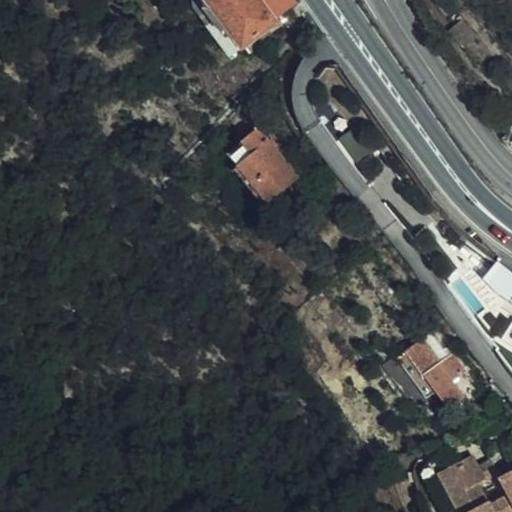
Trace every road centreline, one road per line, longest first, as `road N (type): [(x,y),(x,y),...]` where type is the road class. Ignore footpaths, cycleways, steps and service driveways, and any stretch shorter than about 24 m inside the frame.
road 1 (primary): [(328,0),(455,179),(511,234)]
road 2 (secondary): [(384,0),(490,159),(511,175)]
